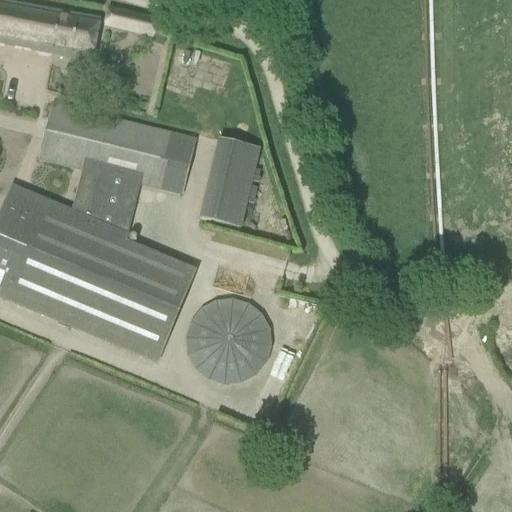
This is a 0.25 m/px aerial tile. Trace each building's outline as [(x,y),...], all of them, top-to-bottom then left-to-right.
[(0,0),(0,43),(35,50),(34,54),(51,57),(52,53),(58,54),(71,56),(70,60),(92,64),(100,19),(0,0)] [(156,30),(158,20),(109,9),(109,13),(108,14),(104,30),(153,42),(155,32),(156,30)] [(8,196),(0,215),(0,292),(158,358),(193,274),(125,245),(139,187),(180,198),(193,145),(169,139),(170,136),(52,107),(38,162),(81,173),(69,222),(16,200),(8,196)] [(239,231),(258,152),(218,142),(198,221),(239,231)] [(221,292),(172,350),(217,387),(226,377),(241,389),(281,341),(221,292)]
